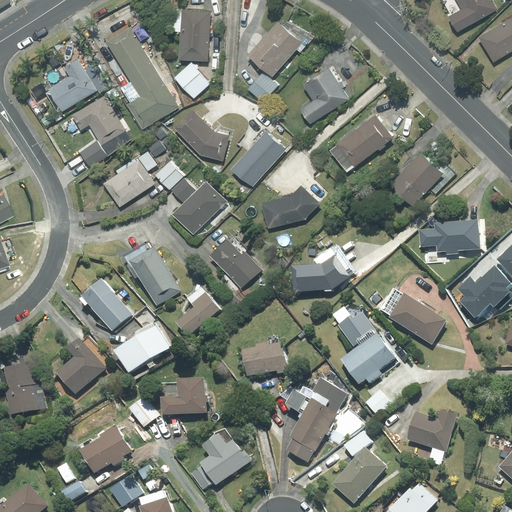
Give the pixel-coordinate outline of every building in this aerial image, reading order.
[(0,9),(11,2),(10,0),(5,0),(0,3),(0,9)] [(455,31),(470,23),(498,9),(493,0),(458,0),(464,10),(448,18),(455,31)] [(211,12),(183,10),(180,59),(207,61),(211,12)] [(511,53),(511,18),(480,38),(496,63),(511,53)] [(272,81),(288,63),(290,65),(316,37),(295,23),(284,24),(280,20),(246,58),(272,81)] [(120,91),(143,128),(179,106),(131,27),(106,42),(132,83),(120,91)] [(69,76),(49,90),(64,113),(98,91),(101,94),(112,87),(96,63),(87,69),(80,59),(64,69),(69,76)] [(191,63),(174,78),(195,100),(212,85),(191,63)] [(302,108),(311,124),(350,100),(343,90),(346,88),(342,81),(339,83),(328,66),(302,83),(313,101),(302,108)] [(133,140),(105,95),(73,115),(82,130),(90,125),(100,141),(81,153),(90,167),(133,140)] [(216,133),(214,126),(189,109),(177,131),(201,156),(224,161),(229,135),(216,133)] [(52,113),(41,120),(47,129),(57,123),(52,113)] [(349,174),(378,151),(379,152),(386,147),(384,146),(394,137),(376,114),(330,151),(349,174)] [(285,150),(265,132),(231,169),(251,187),(285,150)] [(120,174),(105,185),(121,209),(156,184),(149,173),(159,166),(148,150),(118,171),(120,174)] [(399,169),(401,172),(389,185),(412,208),(429,190),(435,195),(456,174),(444,163),(438,169),(421,153),(415,158),(412,155),(399,169)] [(172,161),(156,176),(170,191),(186,175),(172,161)] [(192,235),(228,201),(209,181),(197,191),(185,179),(171,192),(184,205),(173,215),(192,235)] [(262,203),(269,230),(303,222),(306,220),(322,206),(304,185),(291,196),(262,203)] [(2,189),(0,190),(0,222),(15,215),(2,189)] [(482,225),(427,226),(427,232),(420,232),(420,249),(437,249),(437,256),(482,255),(482,225)] [(2,235),(0,235),(0,268),(12,264),(2,235)] [(247,252),(244,255),(229,239),(210,256),(241,290),(256,276),(263,269),(247,252)] [(511,241),(494,258),(511,277),(511,241)] [(155,251),(131,265),(158,310),(182,295),(155,251)] [(325,267),(294,269),(295,296),(333,293),(357,275),(342,254),(325,267)] [(511,284),(511,282),(496,265),(475,283),(470,277),(458,288),(466,297),(460,301),(474,316),(490,302),(498,310),(511,297),(511,291),(508,288),(511,284)] [(102,282),(83,300),(115,333),(133,315),(102,282)] [(395,291),(381,312),(434,347),(449,325),(395,291)] [(207,297),(177,326),(191,342),(222,313),(207,297)] [(354,320),(353,318),(339,328),(355,350),(377,333),(363,314),(354,320)] [(157,329),(116,357),(129,377),(171,350),(157,329)] [(383,377),(380,373),(397,361),(379,337),(342,363),(359,388),(366,383),(369,387),(383,377)] [(74,398),(106,370),(80,343),(68,354),(74,361),(55,378),(74,398)] [(249,378),(277,373),(278,377),(285,376),(284,372),(288,372),(283,345),(245,352),(249,378)] [(18,389),(12,390),(17,416),(48,411),(43,385),(37,386),(32,363),(14,366),(18,389)] [(211,395),(207,395),(206,382),(179,384),(179,400),(161,401),(162,420),(208,417),(207,406),(212,406),(211,395)] [(318,397),(300,387),(288,409),(304,417),(287,452),(313,465),(349,397),(325,383),(318,397)] [(380,390),(365,403),(379,418),(394,405),(380,390)] [(145,400),(130,412),(144,430),(159,418),(145,400)] [(441,425),(416,415),(407,441),(432,450),(429,460),(441,464),(445,455),(447,456),(460,419),(445,413),(441,425)] [(96,477),(113,466),(115,468),(125,462),(123,460),(133,453),(117,429),(80,452),(96,477)] [(365,433),(345,448),(353,458),(372,443),(365,433)] [(217,488),(252,463),(246,455),(242,458),(233,445),(228,448),(219,437),(202,450),(210,461),(192,474),(205,491),(215,484),(217,488)] [(366,450),(333,487),(355,507),(388,469),(366,450)] [(511,454),(499,469),(511,480),(511,454)] [(69,470),(61,475),(67,486),(76,480),(69,470)] [(132,477),(110,492),(123,510),(144,495),(132,477)] [(79,483),(61,494),(69,506),(87,494),(79,483)] [(419,484),(412,492),(405,486),(380,511),(430,511),(439,503),(419,484)] [(0,511),(46,511),(50,509),(33,487),(15,501),(10,495),(0,503),(0,511)] [(173,511),(167,493),(140,502),(143,511),(173,511)]
